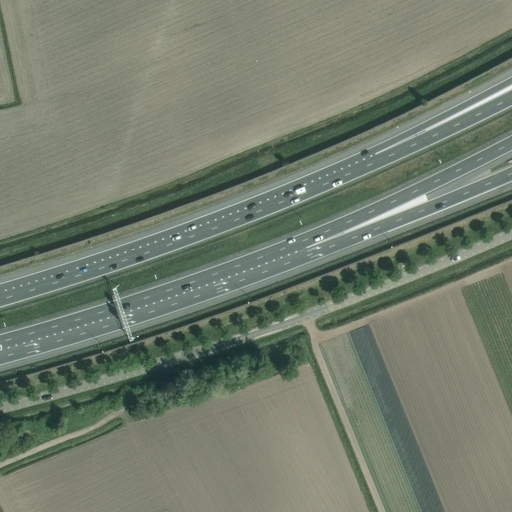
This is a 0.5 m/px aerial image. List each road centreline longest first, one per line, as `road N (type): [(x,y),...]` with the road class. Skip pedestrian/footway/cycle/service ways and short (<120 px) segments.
road 1 (unclassified): [(0,409),(328,309),(511,233)]
road 2 (motorway): [(380,159),(235,220),(0,300)]
road 3 (motorway): [(0,342),(301,241)]
road 4 (motorway): [(301,241),(511,145)]
road 5 (motorway): [(301,241),(420,211),(511,173)]
road 6 (motorway): [(511,80),(380,159)]
road 7 (motorway): [(511,97),(380,159)]
road 8 (unclassified): [(0,467),(119,410)]
